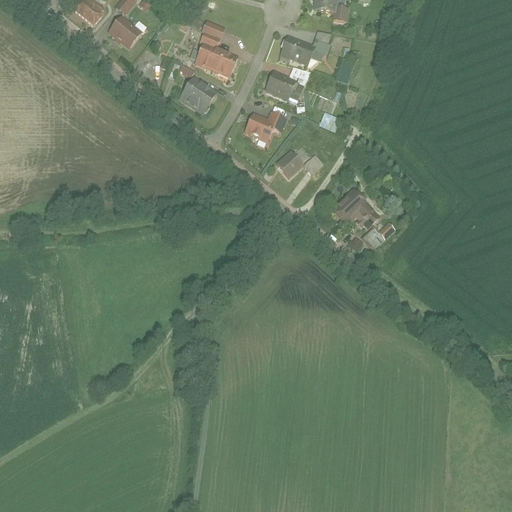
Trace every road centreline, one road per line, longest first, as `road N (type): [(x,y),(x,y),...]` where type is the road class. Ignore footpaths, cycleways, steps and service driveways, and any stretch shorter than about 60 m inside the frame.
road 1 (residential): [(511,389),(215,148)]
road 2 (track): [(286,209),(204,312),(206,403),(189,511)]
road 3 (residential): [(215,148),(46,11)]
road 4 (residential): [(215,148),(280,10)]
